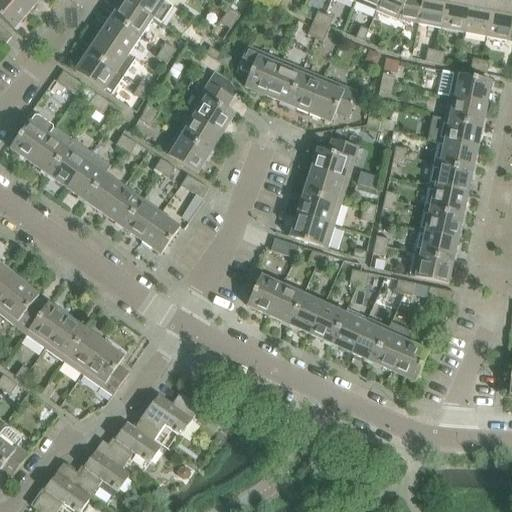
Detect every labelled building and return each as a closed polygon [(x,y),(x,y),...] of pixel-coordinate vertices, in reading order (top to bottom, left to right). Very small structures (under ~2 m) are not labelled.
[(0,0),(0,18),(14,31),(29,14),(13,0),(0,0)] [(13,0),(29,14),(41,0),(13,0)] [(165,2),(161,0),(124,0),(124,1),(153,20),(161,26),(173,8),(165,2)] [(282,0),(280,8),(288,11),(292,0),(282,0)] [(356,0),(356,3),(367,8),(377,12),(381,0),(356,0)] [(381,0),(377,12),(399,21),(418,25),(422,0),(381,0)] [(442,29),(447,0),(422,0),(418,25),(442,29)] [(464,33),(470,0),(447,0),(442,29),(464,33)] [(486,38),(493,0),(470,0),(464,33),(486,38)] [(493,0),(486,38),(510,42),(511,31),(511,3),(504,2),(504,0),(493,0)] [(153,20),(124,1),(112,19),(141,38),(153,20)] [(225,17),(235,24),(240,17),(230,9),(225,17)] [(320,28),(325,16),(318,13),(313,25),(320,28)] [(325,16),(320,28),(321,28),(329,31),(334,20),(325,16)] [(235,24),(225,17),(220,24),(231,31),(235,24)] [(100,37),(129,56),(141,38),(112,19),(100,37)] [(321,28),(320,28),(313,25),(308,36),(316,40),(321,28)] [(0,43),(4,47),(13,37),(0,26),(0,43)] [(321,28),(316,40),(324,43),(329,31),(321,28)] [(356,39),(364,43),(369,31),(361,28),(356,39)] [(129,56),(100,37),(88,55),(124,79),(136,61),(129,56)] [(161,51),(171,59),(176,51),(165,44),(161,51)] [(216,63),(221,56),(210,49),(206,56),(216,63)] [(267,99),(282,63),(247,49),(237,74),(249,80),(245,90),(267,99)] [(435,65),(437,52),(428,50),(426,63),(435,65)] [(171,59),(161,51),(156,59),(167,66),(171,59)] [(377,67),(381,56),(371,52),(368,59),(370,64),(377,67)] [(437,52),(435,65),(442,66),(445,54),(437,52)] [(225,69),(231,60),(222,54),(221,56),(216,63),(221,66),(225,69)] [(75,73),(104,93),(111,97),(124,79),(88,55),(75,73)] [(398,74),(400,63),(387,60),(384,71),(398,74)] [(479,74),(482,62),(473,60),(470,72),(479,74)] [(482,62),(479,74),(487,76),(490,63),(482,62)] [(282,63),(267,99),(288,108),(303,71),(282,63)] [(309,116),(324,80),(303,71),(288,108),(309,116)] [(64,72),(56,83),(77,97),(84,87),(64,72)] [(450,98),(487,106),(492,83),(442,72),(437,96),(450,98)] [(190,116),(222,136),(235,116),(225,110),(236,93),(232,86),(232,85),(215,74),(190,116)] [(381,84),(394,86),(396,78),(383,75),(381,84)] [(324,80),(309,116),(331,125),(335,115),(347,120),(358,94),(324,80)] [(138,88),(148,96),(153,88),(142,81),(138,88)] [(394,86),(381,84),(380,92),(392,95),(394,86)] [(148,96),(138,88),(133,95),(144,102),(148,96)] [(96,110),(103,100),(96,95),(89,105),(96,110)] [(487,106),(450,98),(445,121),(482,129),(487,106)] [(103,100),(96,110),(103,115),(110,104),(103,100)] [(144,114),(155,121),(160,114),(148,107),(144,114)] [(155,121),(144,114),(139,122),(151,128),(155,121)] [(222,136),(190,116),(178,135),(210,156),(222,136)] [(30,164),(49,137),(54,130),(53,127),(38,117),(34,117),(10,150),(30,164)] [(428,140),(440,143),(478,151),(482,129),(445,121),(433,118),(428,140)] [(366,128),(367,128),(379,130),(381,122),(368,119),(366,128)] [(49,137),(30,164),(48,177),(72,144),(71,140),(57,130),(54,130),(49,137)] [(165,155),(198,176),(210,156),(178,135),(165,155)] [(123,151),(130,141),(122,136),(116,147),(123,151)] [(130,141),(123,151),(130,156),(137,145),(130,141)] [(311,173),(348,184),(358,149),(332,141),(328,154),(318,150),(311,173)] [(67,190),(87,163),(92,155),(74,142),(72,144),(48,177),(67,190)] [(478,151),(440,143),(435,165),(473,173),(478,151)] [(394,156),(407,159),(408,151),(396,148),(394,156)] [(87,163),(67,190),(86,204),(105,176),(111,168),(92,155),(87,163)] [(394,156),(392,165),(405,168),(407,159),(394,156)] [(162,175),(169,165),(161,160),(154,171),(162,175)] [(169,165),(162,175),(169,180),(176,169),(169,165)] [(473,173),(435,165),(430,188),(468,196),(473,173)] [(348,184),(311,173),(304,194),(341,206),(348,184)] [(104,217),(124,189),(105,176),(86,204),(104,217)] [(209,190),(188,176),(181,187),(203,200),(209,190)] [(468,196),(430,188),(425,211),(463,219),(468,196)] [(124,189),(104,217),(123,230),(142,202),(124,189)] [(384,202),(397,204),(399,196),(386,193),(384,202)] [(297,216),(334,228),(341,206),(304,194),(297,216)] [(142,202),(123,230),(142,243),(161,215),(142,202)] [(397,204),(384,202),(383,210),(395,213),(397,204)] [(363,213),(367,214),(376,216),(377,207),(365,204),(363,213)] [(463,219),(425,211),(421,233),(458,241),(463,219)] [(376,216),(367,214),(363,213),(361,221),(374,224),(376,216)] [(161,215),(142,243),(161,257),(180,229),(161,215)] [(290,239),(327,251),(334,228),(297,216),(290,239)] [(458,241),(421,233),(416,255),(453,263),(458,241)] [(375,246),(387,249),(389,240),(377,238),(375,246)] [(275,240),(271,253),(295,260),(299,248),(275,240)] [(387,249),(375,246),(373,255),(386,257),(387,249)] [(355,250),(353,259),(365,261),(367,253),(355,250)] [(317,267),(321,255),(313,252),(309,265),(317,267)] [(321,255),(317,267),(325,270),(329,258),(321,255)] [(411,278),(448,286),(453,263),(416,255),(411,278)] [(0,307),(21,282),(3,268),(0,271),(0,307)] [(358,286),(361,273),(352,272),(350,284),(358,286)] [(361,273),(358,286),(366,288),(369,275),(361,273)] [(269,318),(283,287),(261,277),(247,308),(269,318)] [(0,314),(26,336),(42,313),(32,306),(39,297),(21,282),(0,307),(0,314)] [(404,296),(407,283),(398,282),(395,294),(404,296)] [(407,283),(404,296),(412,298),(415,285),(407,283)] [(283,287),(269,318),(290,327),(304,296),(283,287)] [(427,301),(452,306),(454,294),(430,288),(427,301)] [(311,336),(324,306),(304,296),(290,327),(311,336)] [(42,313),(26,336),(46,350),(68,318),(48,304),(42,313)] [(324,306),(311,336),(331,346),(345,315),(324,306)] [(352,355),(366,325),(345,315),(331,346),(352,355)] [(65,363),(87,331),(68,318),(46,350),(65,363)] [(366,325),(352,355),(373,365),(387,334),(366,325)] [(83,376),(105,344),(87,331),(65,363),(83,376)] [(394,374),(408,343),(387,334),(373,365),(394,374)] [(408,343),(394,374),(416,384),(429,353),(408,343)] [(114,397),(129,375),(119,367),(125,358),(105,344),(83,376),(114,397)] [(23,382),(30,372),(23,367),(16,378),(23,382)] [(30,372),(23,382),(30,387),(37,377),(30,372)] [(0,389),(3,392),(11,382),(4,376),(0,381),(0,389)] [(11,382),(3,392),(10,397),(18,386),(11,382)] [(42,396),(49,401),(56,390),(49,385),(42,396)] [(154,443),(154,442),(165,427),(181,438),(201,409),(180,395),(173,405),(159,396),(136,429),(135,430),(154,443)] [(221,423),(206,413),(200,422),(215,433),(221,423)] [(103,443),(96,452),(123,471),(123,470),(134,455),(150,466),(162,448),(154,442),(154,443),(135,430),(136,429),(128,424),(111,448),(103,443)] [(12,479),(29,457),(17,448),(21,442),(20,438),(9,429),(5,430),(0,435),(0,434),(0,472),(1,471),(12,479)] [(65,480),(91,499),(103,483),(118,494),(131,476),(123,470),(123,471),(96,452),(79,476),(72,471),(65,480)] [(73,511),(82,511),(91,499),(65,480),(72,471),(64,465),(33,509),(37,511),(58,511),(63,505),(73,511)] [(184,483),(189,481),(192,477),(191,472),(186,469),(181,470),(178,475),(179,480),(184,483)]
